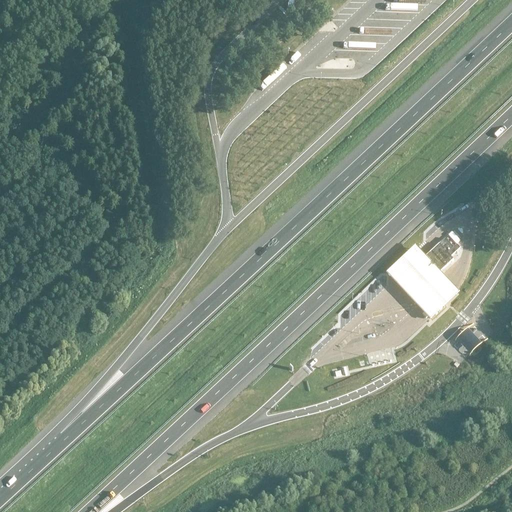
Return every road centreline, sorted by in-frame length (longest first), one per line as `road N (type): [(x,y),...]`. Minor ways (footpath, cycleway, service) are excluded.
road 1 (motorway): [(511,24),(65,438)]
road 2 (motorway): [(88,511),(511,115)]
road 3 (motorway): [(199,262),(65,438)]
road 4 (motorway): [(116,511),(243,429)]
